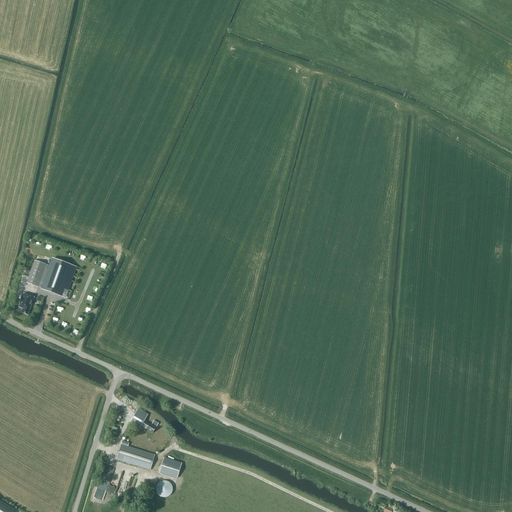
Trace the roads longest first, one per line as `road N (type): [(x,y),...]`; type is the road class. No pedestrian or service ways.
road 1 (unclassified): [(119,371),(422,511)]
road 2 (unclassified): [(74,511),(119,371)]
road 3 (unclassified): [(119,371),(0,313)]
